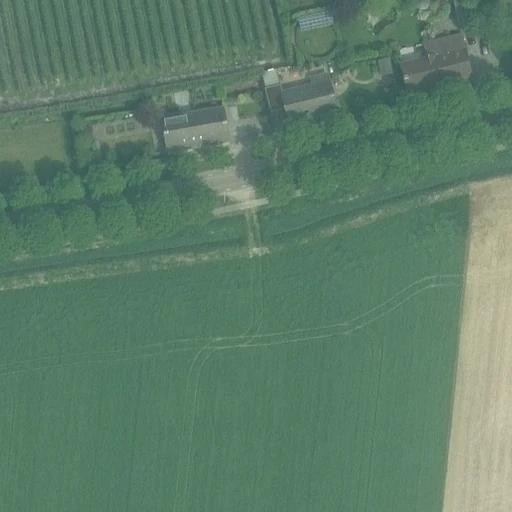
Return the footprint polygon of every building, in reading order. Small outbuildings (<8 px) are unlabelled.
[(449,0),(450,2),(452,2),(458,29),(473,25),(467,0),(449,0)] [(400,68),(403,80),(408,99),(471,84),(460,38),(423,47),(425,53),(423,53),(425,59),(413,62),(414,65),(400,68)] [(277,74),(261,78),(264,91),(280,88),(277,74)] [(310,80),(312,88),(282,95),(280,88),(264,91),(270,115),(284,111),(289,129),(337,117),(327,76),(310,80)] [(161,122),(164,135),(167,155),(228,144),(222,111),(161,122)]
